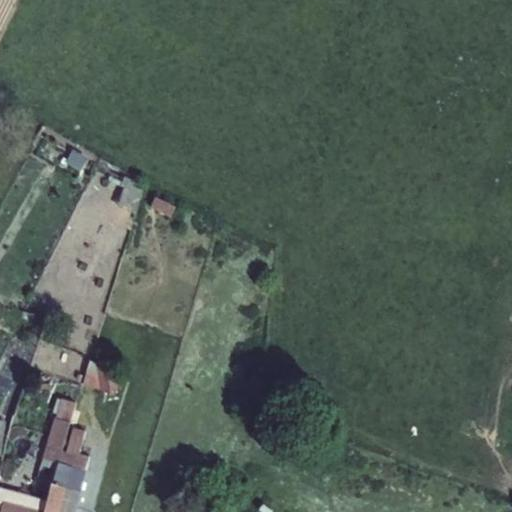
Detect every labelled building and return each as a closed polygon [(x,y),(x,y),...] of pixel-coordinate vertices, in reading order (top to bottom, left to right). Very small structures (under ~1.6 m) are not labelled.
[(119,178),(116,185),(123,188),(116,208),(134,215),(144,186),(124,177),(123,179),(119,178)] [(154,198),(150,208),(170,218),(175,208),(154,198)] [(33,315),(31,326),(42,329),(44,318),(33,315)] [(88,362),(82,386),(100,391),(101,395),(116,392),(111,361),(96,364),(88,362)] [(55,471),(61,452),(76,402),(61,398),(55,419),(53,419),(41,459),(42,460),(40,466),(55,471)] [(4,401),(0,412),(0,417),(8,421),(15,405),(4,401)] [(76,511),(86,472),(85,472),(88,457),(78,455),(84,432),(72,429),(65,453),(61,452),(55,471),(44,511),(76,511)] [(0,511),(44,511),(47,501),(0,487),(0,511)]
